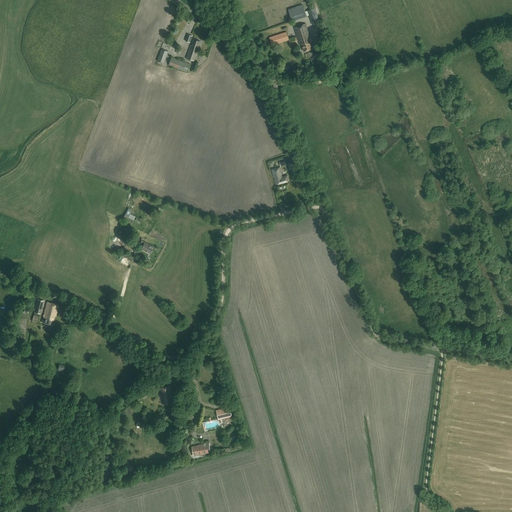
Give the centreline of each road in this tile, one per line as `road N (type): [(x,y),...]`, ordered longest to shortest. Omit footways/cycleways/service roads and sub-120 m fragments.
road 1 (unclassified): [(69,302),(165,357),(181,357),(219,306),(227,230),(322,204)]
road 2 (unclassified): [(511,361),(377,333),(322,204)]
road 3 (unclassified): [(322,204),(267,73),(174,0)]
